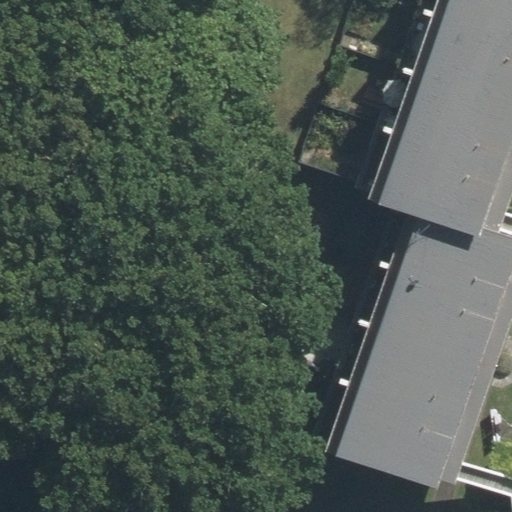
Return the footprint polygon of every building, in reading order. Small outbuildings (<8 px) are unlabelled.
[(511,0),(451,0),(446,16),(511,38),(511,0)] [(511,38),(446,16),(425,76),(511,105),(511,38)] [(511,105),(425,76),(404,136),(511,173),(511,172),(511,105)] [(404,136),(383,196),(428,211),(491,233),(511,173),(404,136)] [(501,303),(511,271),(511,239),(491,233),(428,211),(407,272),(501,303)] [(481,363),(501,303),(407,272),(387,332),(481,363)] [(461,424),(481,363),(387,332),(367,392),(461,424)] [(441,484),(461,424),(367,392),(347,453),(441,484)]
